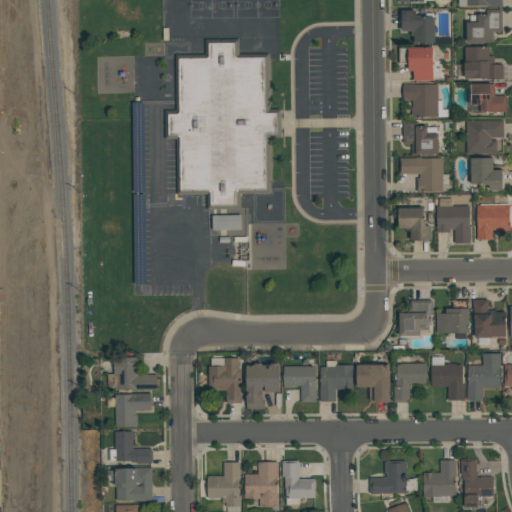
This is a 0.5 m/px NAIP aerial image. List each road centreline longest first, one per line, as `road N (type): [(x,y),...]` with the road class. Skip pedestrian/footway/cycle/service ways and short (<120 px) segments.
road 1 (residential): [(183,437),(511,433)]
road 2 (residential): [(369,0),(372,327)]
road 3 (residential): [(372,327),(185,332)]
road 4 (residential): [(184,366),(181,511)]
road 5 (residential): [(372,275),(511,272)]
